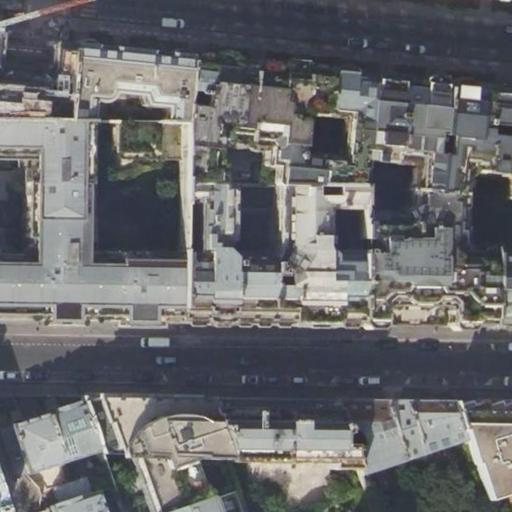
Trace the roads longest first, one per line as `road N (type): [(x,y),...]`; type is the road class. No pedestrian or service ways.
road 1 (residential): [(511,369),(0,361)]
road 2 (residential): [(116,0),(511,42)]
